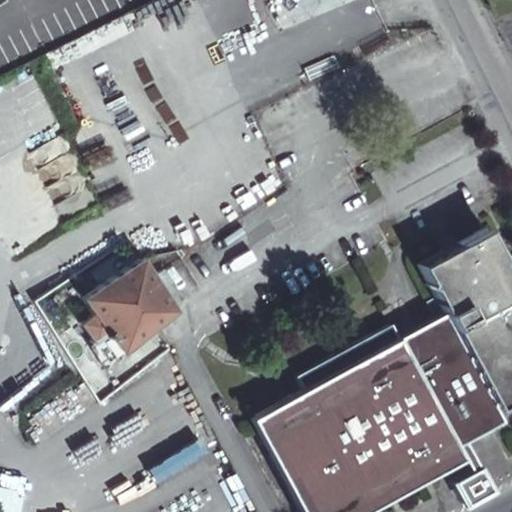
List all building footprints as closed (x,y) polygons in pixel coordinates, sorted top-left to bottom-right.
[(169,122),(179,140),(199,130),(189,111),(169,122)] [(511,296),(477,227),(410,261),(437,309),(410,324),(394,294),(375,304),(381,315),(283,365),(291,381),(244,404),(300,511),(306,511),(440,445),(443,444),(451,440),(489,420),(488,418),(484,410),(511,394),(511,296)] [(149,277),(137,259),(78,297),(89,312),(76,321),(105,357),(169,308),(158,291),(149,277)] [(161,269),(149,277),(158,291),(170,282),(161,269)] [(248,420),(242,423),(247,432),(254,429),(248,420)] [(247,432),(242,423),(234,427),(239,436),(247,432)] [(451,440),(443,444),(456,471),(465,466),(451,440)] [(456,471),(438,480),(450,504),(476,490),(465,466),(456,471)] [(67,508),(68,511),(86,511),(83,502),(67,508)]
